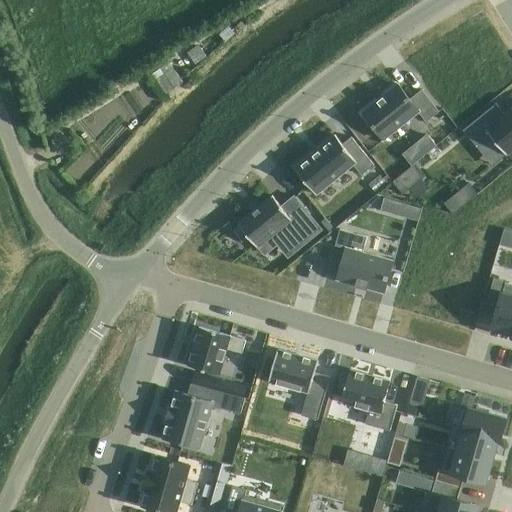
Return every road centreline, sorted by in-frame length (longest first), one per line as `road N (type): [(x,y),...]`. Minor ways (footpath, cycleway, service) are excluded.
road 1 (unclassified): [(137,274),(273,125),(445,0)]
road 2 (residential): [(170,288),(511,381)]
road 3 (unclassified): [(4,511),(38,432),(125,287)]
road 4 (residential): [(94,511),(170,288)]
road 5 (unclassified): [(125,287),(64,241),(31,196),(0,110)]
